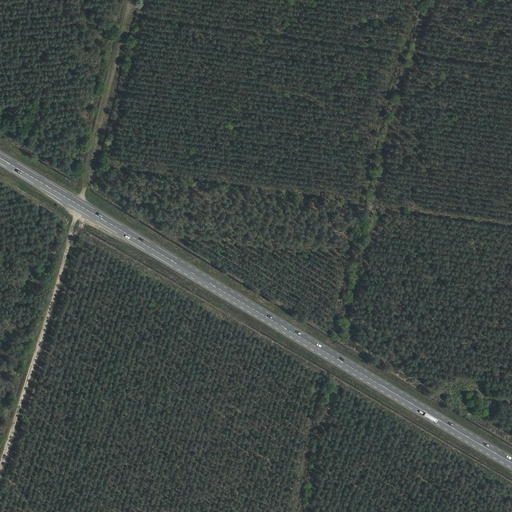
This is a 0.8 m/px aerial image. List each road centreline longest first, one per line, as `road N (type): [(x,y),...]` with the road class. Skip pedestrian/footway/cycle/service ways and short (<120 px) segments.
road 1 (secondary): [(0,158),(511,463)]
road 2 (track): [(0,471),(134,0)]
